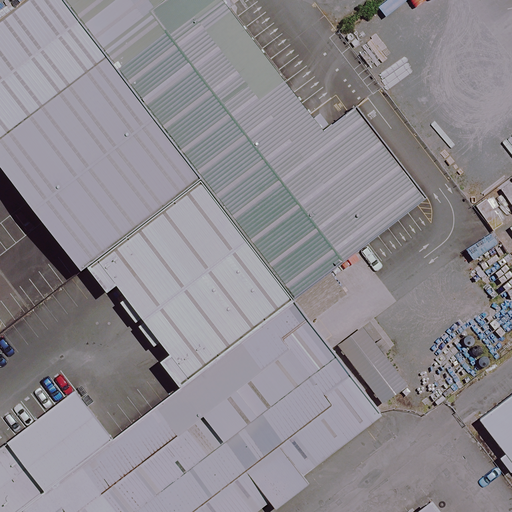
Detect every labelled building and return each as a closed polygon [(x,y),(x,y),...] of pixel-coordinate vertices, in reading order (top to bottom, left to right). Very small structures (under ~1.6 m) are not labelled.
[(0,142),(110,58),(64,0),(29,0),(0,22),(0,142)] [(66,0),(298,298),(299,300),(432,197),(360,105),(328,130),(227,0),(66,0)] [(298,298),(110,58),(0,143),(0,166),(83,272),(98,260),(192,380),(295,300),(298,298)] [(334,280),(301,305),(313,321),(346,296),(334,280)] [(252,511),(382,413),(295,300),(192,380),(112,441),(27,506),(31,511),(252,511)] [(384,354),(388,351),(370,326),(340,348),(382,404),(408,386),(384,354)] [(511,389),(462,428),(511,492),(511,389)] [(0,511),(19,511),(27,506),(112,441),(71,390),(0,445),(0,511)]
